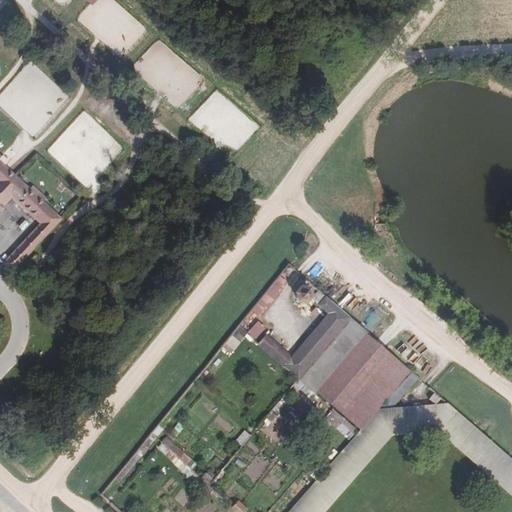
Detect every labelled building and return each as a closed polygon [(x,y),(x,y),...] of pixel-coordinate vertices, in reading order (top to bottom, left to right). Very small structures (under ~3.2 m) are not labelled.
[(3,264),(12,271),(60,220),(0,163),(0,208),(11,197),(41,225),(3,264)] [(287,277),(292,269),(288,266),(283,273),(287,277)] [(304,287),(302,287),(300,288),(299,289),(297,292),(297,294),(297,296),(297,298),(298,300),(300,302),(303,303),(306,303),(309,302),(310,301),(311,300),(312,299),(313,297),(313,296),(313,293),(311,290),(310,288),(307,287),(304,287)] [(313,300),(319,305),(325,298),(319,293),(313,300)] [(349,320),(326,297),(325,298),(319,305),(318,306),(327,315),(291,358),(266,335),(257,345),(298,380),(349,320)] [(410,373),(349,320),(298,380),(358,432),(410,373)] [(238,328),(222,347),(229,353),(246,334),(238,328)] [(511,511),(511,462),(446,405),(379,411),(359,433),(290,511),(511,511)] [(179,434),(184,426),(177,422),(172,430),(179,434)] [(162,430),(158,426),(152,433),(156,437),(162,430)] [(246,435),(242,431),(235,440),(239,444),(246,435)] [(183,475),(195,465),(168,435),(156,445),(183,475)] [(202,471),(198,476),(205,482),(209,477),(202,471)] [(241,511),(244,509),(237,502),(232,508),(236,511),(241,511)]
